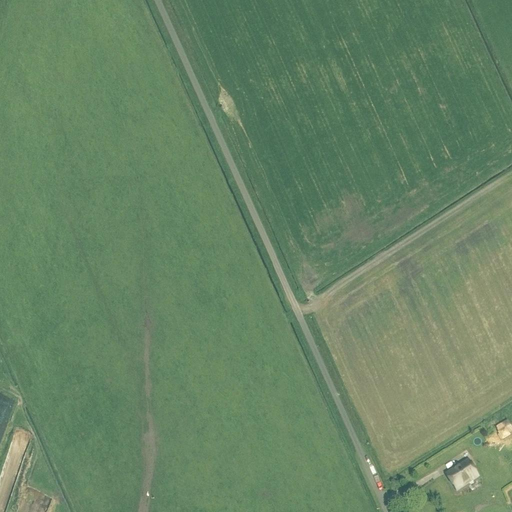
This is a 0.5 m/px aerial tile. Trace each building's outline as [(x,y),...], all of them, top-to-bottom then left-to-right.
[(511,435),(511,429),(507,422),(496,429),(499,434),(497,435),(502,443),(511,438),(510,436),(511,435)] [(16,464),(16,447),(25,447),(25,437),(14,437),(14,448),(6,448),(6,464),(16,464)] [(454,471),(445,476),(446,477),(456,492),(478,478),(469,463),(468,462),(463,465),(459,467),(459,469),(456,471),(454,471)] [(473,497),(462,502),(465,509),(476,504),(473,497)] [(451,498),(447,501),(452,508),(456,505),(451,498)]
